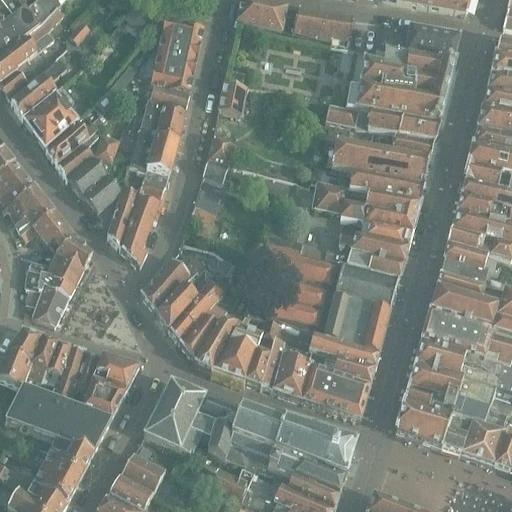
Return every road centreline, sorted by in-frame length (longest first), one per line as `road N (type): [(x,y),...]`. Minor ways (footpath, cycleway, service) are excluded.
road 1 (residential): [(370,445),(481,32)]
road 2 (residential): [(124,296),(143,283),(165,245),(224,0)]
road 3 (residential): [(370,445),(158,367)]
road 4 (residential): [(124,296),(0,121)]
road 5 (residential): [(282,0),(481,32)]
road 6 (residential): [(78,511),(158,367)]
road 7 (residential): [(158,367),(4,322)]
